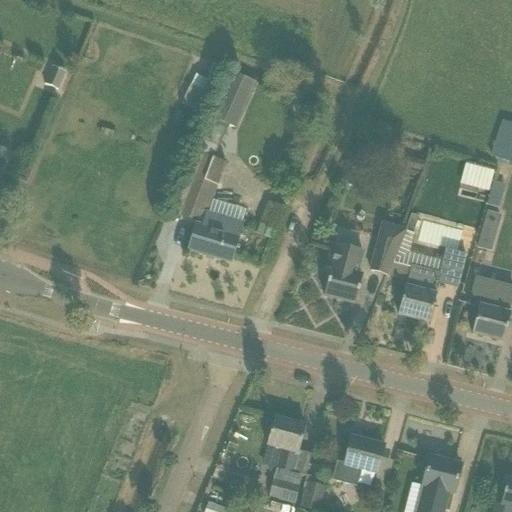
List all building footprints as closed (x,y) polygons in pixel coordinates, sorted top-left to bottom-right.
[(44,85),(57,91),(64,74),(51,69),(44,85)] [(242,114),(228,108),(242,78),(227,71),(207,118),(235,130),(242,114)] [(189,87),(180,105),(200,114),(214,84),(195,75),(190,87),(189,87)] [(204,156),(181,216),(195,222),(211,183),(217,185),(226,164),(204,156)] [(457,187),(486,192),(490,169),(461,164),(457,187)] [(481,212),(474,248),(489,251),(496,215),(481,212)] [(187,251),(231,264),(242,225),(205,215),(201,228),(194,226),(187,251)] [(411,216),(405,233),(412,235),(418,218),(411,216)] [(370,272),(385,276),(404,230),(382,224),(370,272)] [(323,297),(355,305),(362,277),(356,276),(362,252),(332,245),(326,269),(330,270),(323,297)] [(405,288),(397,316),(429,324),(436,296),(435,296),(438,281),(459,286),(466,256),(445,251),(439,276),(411,269),(406,288),(405,288)] [(511,287),(475,278),(467,307),(478,310),(477,314),(476,316),(471,335),(503,343),(507,324),(508,321),(509,315),(508,314),(511,296),(511,287)] [(268,496),(294,504),(301,476),(305,477),(310,459),(297,456),(305,428),(274,419),(266,447),(280,451),(268,496)] [(331,481),(355,487),(359,471),(376,475),(383,448),(351,439),(344,466),(336,464),(331,481)] [(419,504),(416,511),(444,511),(445,511),(450,495),(452,495),(460,467),(429,459),(421,487),(424,487),(419,504)] [(493,511),(511,511),(511,480),(507,479),(499,507),(496,506),(493,511)] [(300,511),(305,511),(316,511),(322,488),(306,485),(300,511)] [(232,495),(227,504),(237,510),(243,501),(232,495)]
